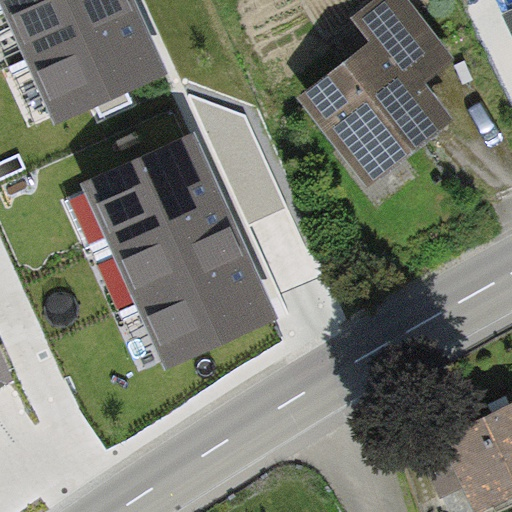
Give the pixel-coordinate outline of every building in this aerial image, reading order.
[(125,0),(12,0),(37,54),(131,12),(125,0)] [(393,60),(329,108),(394,194),(505,110),(422,1),(375,36),(393,60)] [(131,12),(37,54),(63,111),(156,69),(131,12)] [(189,144),(95,187),(121,243),(214,201),(189,144)] [(214,201),(121,243),(147,300),(240,258),(214,201)] [(240,258),(147,300),(173,356),(266,315),(240,258)] [(465,511),(497,511),(511,505),(511,394),(428,435),(465,511)]
